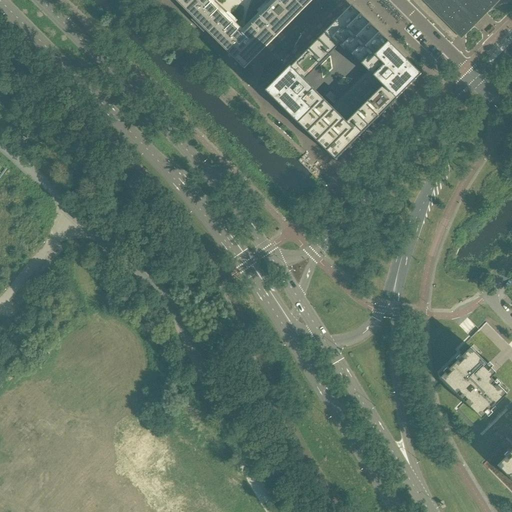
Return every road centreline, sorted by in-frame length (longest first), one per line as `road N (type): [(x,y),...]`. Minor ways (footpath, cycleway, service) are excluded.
road 1 (primary): [(0,3),(199,203),(286,326)]
road 2 (primary): [(271,259),(193,155),(41,0)]
road 3 (tertiary): [(477,84),(311,253)]
road 4 (tertiary): [(421,503),(398,402),(394,284)]
road 5 (primary): [(286,326),(397,511)]
road 6 (tertiary): [(394,284),(444,159),(495,102)]
road 7 (primary): [(421,503),(325,343)]
road 8 (residential): [(334,171),(449,55)]
